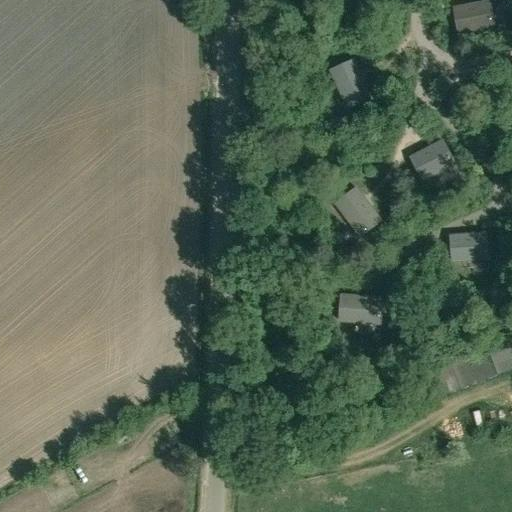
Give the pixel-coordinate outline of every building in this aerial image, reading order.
[(490,2),(455,8),(460,34),(494,27),(490,2)] [(355,61),(332,71),(348,108),(371,97),(355,61)] [(443,142),(412,158),(424,181),(454,164),(443,142)] [(357,189),(337,204),(361,236),(381,221),(357,189)] [(453,262),(489,259),(487,234),(451,237),(453,262)] [(382,299),(342,296),(341,321),(380,324),(382,299)] [(508,437),(511,435),(511,422),(503,427),(508,437)]
